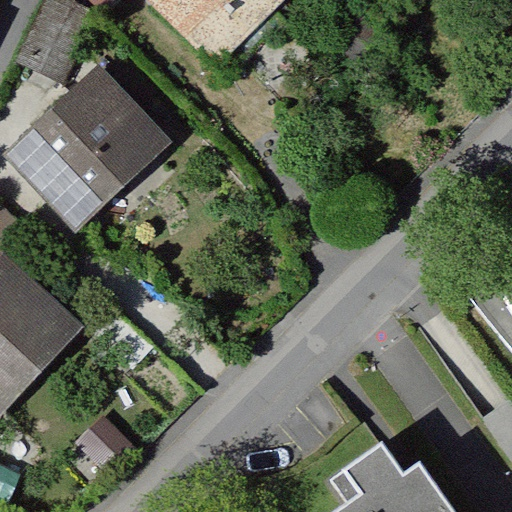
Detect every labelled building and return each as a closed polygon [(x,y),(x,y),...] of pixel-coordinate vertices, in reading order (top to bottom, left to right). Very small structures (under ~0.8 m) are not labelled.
[(298,0),(147,0),(221,75),(298,0)] [(45,23),(26,70),(74,89),(93,42),(45,23)] [(178,152),(107,75),(11,164),(82,240),(178,152)] [(0,429),(94,326),(13,254),(0,268),(0,429)] [(352,511),(458,511),(428,469),(410,481),(387,449),(339,483),(357,509),(352,511)]
